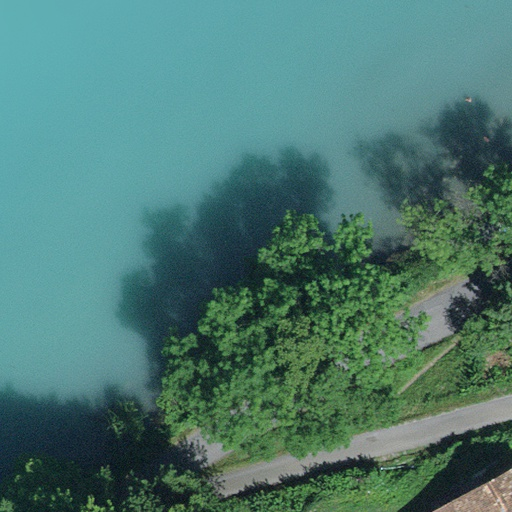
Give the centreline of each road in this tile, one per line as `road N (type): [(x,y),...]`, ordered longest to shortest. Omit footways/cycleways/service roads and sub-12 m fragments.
road 1 (unclassified): [(511,297),(289,399),(121,511)]
road 2 (track): [(511,408),(127,507)]
